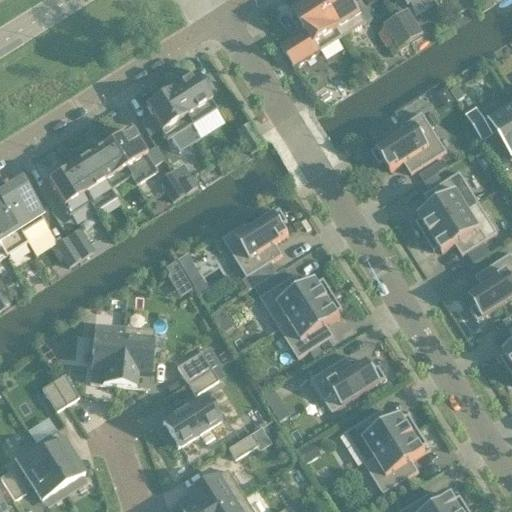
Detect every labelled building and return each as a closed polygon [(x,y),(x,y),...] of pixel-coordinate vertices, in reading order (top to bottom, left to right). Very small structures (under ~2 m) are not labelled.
[(343,41),(316,0),(314,0),(292,14),(305,33),(281,48),(295,71),(343,41)] [(366,26),(349,0),(316,0),(343,41),(366,26)] [(422,36),(409,14),(398,21),(411,42),(422,36)] [(411,42),(398,21),(386,29),(399,50),(411,42)] [(195,78),(169,93),(200,142),(224,126),(215,113),(216,112),(195,78)] [(169,93),(144,109),(150,118),(158,132),(166,144),(170,142),(178,155),(200,142),(169,93)] [(511,110),(490,124),(511,158),(511,110)] [(492,136),(477,113),(467,120),(481,143),(492,136)] [(447,155),(422,116),(400,130),(403,135),(371,155),(379,168),(384,165),(390,175),(404,166),(411,178),(447,155)] [(262,149),(248,126),(236,133),(250,156),(262,149)] [(144,156),(130,133),(108,146),(130,181),(135,190),(157,176),(153,169),(144,156)] [(70,147),(78,142),(75,138),(67,143),(70,147)] [(130,181),(108,146),(89,158),(116,202),(119,200),(114,191),(130,181)] [(154,150),(144,156),(153,169),(162,163),(154,150)] [(116,202),(89,158),(67,172),(89,207),(99,223),(102,222),(97,213),(116,202)] [(443,162),(419,177),(423,184),(437,175),(447,169),(443,162)] [(89,207),(67,172),(47,185),(69,220),(89,207)] [(184,198),(178,188),(170,175),(158,182),(172,205),(184,198)] [(437,175),(423,184),(430,194),(443,186),(437,175)] [(425,240),(478,206),(460,176),(443,186),(430,194),(424,198),(431,209),(417,217),(420,222),(415,225),(425,240)] [(197,190),(190,180),(178,188),(184,198),(197,190)] [(48,233),(26,198),(19,188),(17,190),(17,189),(15,190),(12,185),(0,192),(0,198),(1,199),(0,199),(0,203),(27,246),(48,233)] [(27,246),(0,203),(0,249),(6,259),(27,246)] [(498,237),(478,206),(425,240),(434,255),(439,251),(442,256),(455,248),(462,259),(498,237)] [(275,247),(289,238),(282,228),(287,225),(280,213),(248,233),(245,228),(222,242),(247,281),(271,265),(283,258),(275,247)] [(93,255),(79,233),(67,240),(81,262),(93,255)] [(81,262),(67,240),(55,248),(69,270),(81,262)] [(473,266),(490,255),(485,246),(467,257),(473,266)] [(165,268),(180,298),(196,291),(199,297),(210,292),(192,255),(165,268)] [(478,325),(511,302),(511,259),(510,257),(475,279),(482,291),(469,299),(475,309),(470,312),(478,325)] [(247,281),(244,283),(250,293),(255,290),(278,275),(271,265),(247,281)] [(278,275),(255,290),(261,300),(292,281),(286,270),(278,275)] [(279,331),(333,298),(324,283),(319,286),(316,281),(302,290),(295,279),(292,281),(261,300),(260,301),(279,331)] [(0,313),(9,308),(0,293),(0,313)] [(334,339),(327,328),(340,320),(337,315),(342,312),(333,298),(279,331),(298,362),(334,339)] [(124,331),(123,340),(119,391),(123,391),(123,390),(140,392),(140,391),(141,379),(150,380),(150,374),(151,367),(151,364),(152,364),(152,359),(151,359),(153,334),(124,331)] [(509,375),(511,373),(511,331),(509,333),(511,338),(511,346),(502,353),(505,358),(500,361),(509,375)] [(119,391),(123,340),(93,338),(92,354),(91,354),(91,358),(92,359),(91,361),(91,369),(90,374),(99,375),(98,387),(98,388),(115,390),(115,391),(119,391)] [(177,371),(187,388),(210,373),(200,356),(177,371)] [(332,416),(386,382),(378,370),(373,373),(367,363),(354,371),(346,360),(311,382),(332,416)] [(195,399),(217,385),(210,373),(187,388),(195,399)] [(64,378),(53,385),(67,408),(78,401),(64,378)] [(67,408),(53,385),(41,392),(56,415),(67,408)] [(264,400),(278,422),(289,416),(275,393),(264,400)] [(177,452),(220,425),(205,400),(162,427),(177,452)] [(364,467),(418,433),(409,418),(404,421),(401,417),(387,425),(380,414),(345,436),(364,467)] [(419,475),(412,464),(425,455),(422,451),(427,447),(418,433),(364,467),(383,497),(419,475)] [(84,478),(56,434),(35,448),(62,491),(84,478)] [(250,438),(228,452),(235,463),(257,449),(250,438)] [(298,453),(305,466),(320,457),(312,444),(298,453)] [(62,491),(35,448),(14,461),(41,504),(62,491)] [(25,497),(11,474),(0,480),(0,482),(14,504),(25,497)] [(222,511),(244,498),(228,474),(207,487),(206,486),(202,489),(202,490),(200,491),(193,495),(189,498),(194,506),(184,511),(183,511),(222,511)] [(413,493),(402,499),(406,506),(417,499),(413,493)] [(467,511),(460,499),(455,503),(452,498),(438,506),(432,495),(404,511),(467,511)] [(252,511),(244,498),(222,511),(252,511)]
